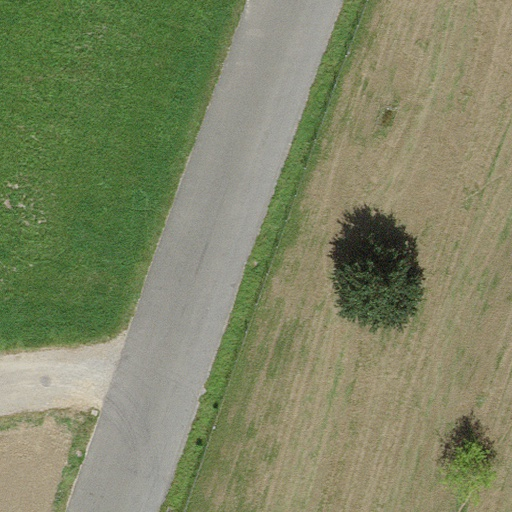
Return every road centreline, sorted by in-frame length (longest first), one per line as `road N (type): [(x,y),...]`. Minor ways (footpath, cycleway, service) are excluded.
road 1 (unclassified): [(291,0),(105,511)]
road 2 (track): [(150,377),(0,398)]
